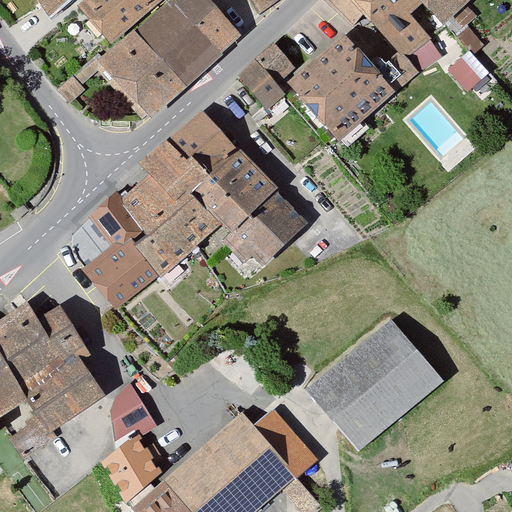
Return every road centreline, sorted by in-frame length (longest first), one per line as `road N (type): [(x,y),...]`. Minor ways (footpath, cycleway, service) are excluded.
road 1 (tertiary): [(299,0),(106,174)]
road 2 (residential): [(106,174),(0,45)]
road 3 (tertiary): [(106,174),(0,277)]
